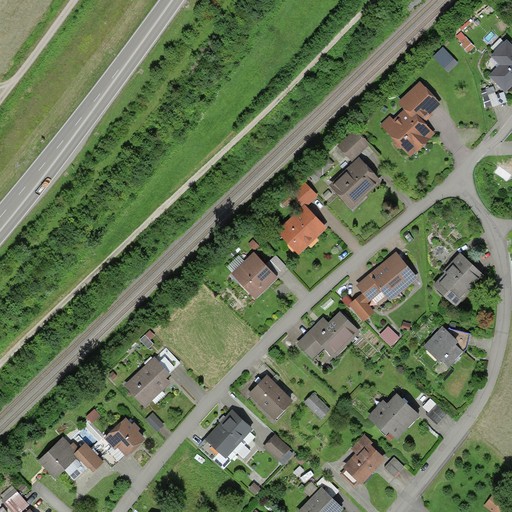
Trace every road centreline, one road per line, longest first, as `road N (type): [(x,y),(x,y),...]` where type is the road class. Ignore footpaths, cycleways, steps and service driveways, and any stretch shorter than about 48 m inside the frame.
road 1 (track): [(379,0),(0,367)]
road 2 (residential): [(456,179),(237,368),(122,511)]
road 3 (residential): [(390,511),(476,402),(493,355),(505,301),(490,227)]
road 4 (trunk): [(0,223),(172,0)]
